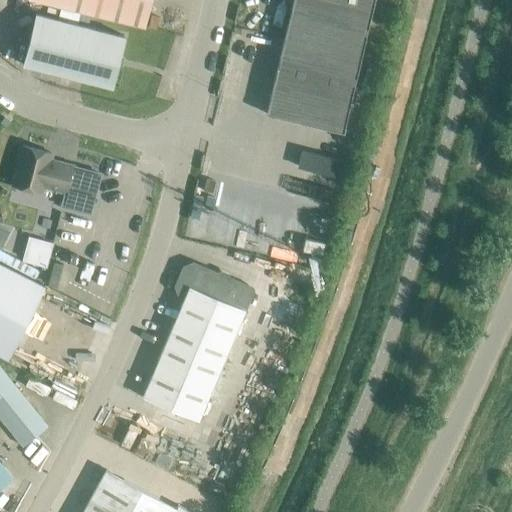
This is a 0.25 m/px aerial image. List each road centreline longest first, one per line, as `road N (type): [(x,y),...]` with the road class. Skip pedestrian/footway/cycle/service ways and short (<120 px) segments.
road 1 (unclassified): [(34,511),(118,353),(184,147)]
road 2 (unclassified): [(511,292),(409,511)]
road 3 (unclassified): [(184,147),(27,103),(0,82)]
road 4 (unclassified): [(184,147),(217,0)]
